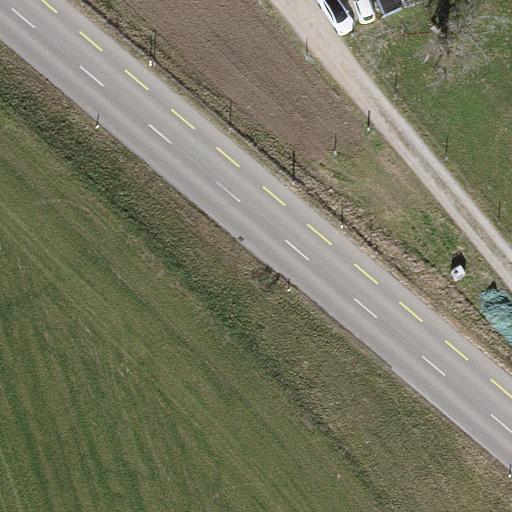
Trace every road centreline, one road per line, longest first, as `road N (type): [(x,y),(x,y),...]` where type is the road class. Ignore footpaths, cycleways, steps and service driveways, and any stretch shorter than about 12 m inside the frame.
road 1 (tertiary): [(511,433),(1,0)]
road 2 (track): [(296,0),(511,263)]
